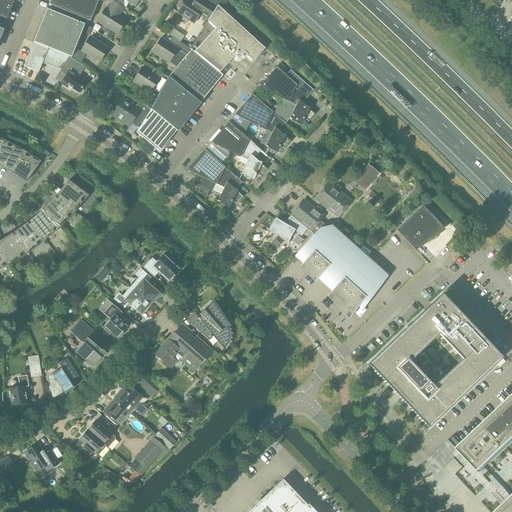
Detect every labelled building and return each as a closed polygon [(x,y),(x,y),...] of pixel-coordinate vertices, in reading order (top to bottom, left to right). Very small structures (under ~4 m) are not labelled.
[(14,0),(0,0),(0,16),(7,19),(14,0)] [(98,0),(50,0),(48,5),(90,21),(98,0)] [(130,3),(135,6),(138,0),(113,0),(126,8),(130,3)] [(202,16),(208,20),(216,7),(205,0),(194,0),(193,3),(189,0),(185,0),(183,3),(182,2),(178,7),(180,8),(177,13),(183,16),(181,18),(182,20),(185,22),(187,22),(189,20),(193,23),(194,23),(195,21),(198,16),(202,16)] [(117,34),(125,21),(118,16),(123,8),(113,2),(107,10),(105,9),(97,21),(117,34)] [(264,49),(217,6),(216,7),(208,20),(207,22),(215,29),(194,52),(219,73),(234,57),(237,59),(239,59),(241,57),(244,59),(246,57),(252,62),(264,49)] [(46,9),(33,42),(68,56),(71,57),(84,25),(46,9)] [(193,23),(186,34),(195,40),(203,27),(201,25),(202,25),(195,21),(194,23),(193,23)] [(86,26),(83,31),(89,35),(92,30),(86,26)] [(81,51),(99,62),(108,49),(90,37),(81,51)] [(161,38),(152,52),(169,63),(176,68),(186,55),(190,49),(176,40),(173,46),(161,38)] [(24,66),(38,72),(42,63),(60,70),(62,67),(68,71),(60,83),(67,88),(68,86),(78,93),(81,88),(82,89),(86,82),(75,74),(81,64),(68,56),(33,42),(24,66)] [(219,73),(194,52),(191,50),(186,55),(176,68),(168,77),(184,90),(200,103),(222,76),(219,73)] [(276,67),(259,87),(286,101),(281,113),(279,111),(277,112),(275,114),(271,110),(271,111),(283,121),(289,119),(298,100),(300,101),(311,88),(290,70),(286,75),(276,67)] [(150,92),(157,97),(168,77),(154,68),(151,74),(142,68),(133,81),(150,92)] [(146,97),(142,104),(150,109),(150,110),(151,110),(176,131),(177,131),(182,125),(166,112),(184,90),(168,77),(157,97),(154,102),(146,97)] [(200,103),(184,90),(166,112),(182,125),(200,103)] [(252,95),(234,115),(243,119),(266,130),(271,133),(265,146),(276,152),(279,147),(279,146),(284,149),(291,142),(282,137),(283,135),(276,129),(283,121),(271,111),(252,95)] [(150,109),(142,104),(139,102),(135,107),(123,99),(119,104),(117,104),(116,105),(115,107),(115,108),(115,110),(112,115),(129,126),(130,123),(139,128),(136,132),(159,151),(163,146),(164,147),(170,140),(169,140),(176,131),(151,110),(150,110),(150,109)] [(307,107),(300,101),(298,100),(289,119),(300,124),(303,119),(308,121),(308,122),(315,114),(306,110),(306,108),(307,107)] [(234,115),(228,122),(237,130),(243,119),(234,115)] [(210,142),(248,160),(250,155),(253,158),(260,150),(237,130),(228,122),(210,142)] [(3,140),(2,141),(3,142),(0,149),(0,166),(2,168),(2,166),(10,170),(9,172),(10,172),(22,151),(21,151),(14,149),(14,148),(14,147),(13,146),(12,146),(11,146),(11,147),(10,147),(10,148),(7,146),(8,143),(8,144),(8,143),(3,140)] [(28,157),(28,158),(24,156),(26,153),(27,153),(21,150),(21,151),(22,151),(10,172),(11,172),(12,170),(15,172),(14,174),(18,177),(19,176),(26,180),(25,182),(26,182),(40,162),(39,161),(38,162),(32,159),(32,158),(31,157),(30,157),(29,157),(28,157)] [(46,159),(49,154),(44,150),(41,155),(46,159)] [(205,190),(225,168),(204,150),(186,170),(196,175),(192,183),(205,190)] [(260,177),(267,169),(258,165),(258,163),(259,162),(253,158),(250,155),(248,160),(241,173),(252,179),(255,174),(260,176),(260,177)] [(354,182),(364,191),(378,173),(368,164),(354,182)] [(236,204),(243,197),(234,192),(235,190),(241,182),(236,177),(225,168),(205,190),(210,192),(214,183),(224,188),(217,201),(228,207),(231,202),(231,201),(236,204)] [(80,201),(80,200),(82,197),(85,199),(84,199),(85,200),(88,196),(68,181),(70,183),(67,186),(65,184),(62,188),(63,189),(58,196),(57,195),(56,195),(74,211),(75,210),(78,204),(78,205),(79,204),(80,204),(81,204),(81,203),(81,202),(81,201),(80,201)] [(328,183),(314,199),(338,217),(351,201),(328,183)] [(372,191),(366,198),(377,206),(382,200),(378,196),(372,191)] [(60,226),(60,225),(64,220),(65,220),(66,220),(66,219),(67,219),(67,218),(67,217),(67,216),(69,213),(71,215),(71,216),(76,211),(75,210),(74,211),(56,195),(56,196),(58,198),(55,200),(53,199),(50,202),(51,203),(45,209),(44,208),(43,209),(60,226)] [(302,200),(290,216),(307,229),(310,224),(314,227),(323,216),(303,200),(302,200)] [(442,230),(443,229),(421,207),(397,230),(415,249),(415,248),(428,239),(429,241),(433,240),(432,237),(442,230)] [(61,226),(60,225),(60,226),(43,209),(44,211),(42,214),(40,212),(36,215),(37,216),(31,222),(30,221),(29,221),(44,240),(45,239),(49,234),(50,234),(51,234),(52,233),(52,232),(52,231),(52,230),(54,227),(57,229),(56,230),(57,230),(61,226)] [(302,236),(307,229),(290,216),(283,225),(275,220),(270,230),(281,236),(289,243),(289,242),(288,242),(295,230),(302,236)] [(36,244),(36,243),(38,240),(41,243),(40,243),(41,244),(46,240),(45,239),(44,240),(29,221),(29,222),(30,224),(27,226),(26,224),(22,227),(22,228),(16,233),(15,232),(14,232),(27,252),(28,251),(33,246),(33,247),(34,247),(35,247),(36,246),(36,245),(36,244)] [(301,265),(308,273),(340,236),(330,228),(319,231),(298,254),(305,260),(301,265)] [(19,255),(22,252),(24,255),(24,256),(29,252),(28,251),(27,252),(14,232),(14,233),(15,235),(12,237),(10,235),(6,237),(7,238),(0,242),(0,245),(10,263),(11,262),(16,258),(17,258),(18,258),(19,257),(19,256),(19,255)] [(316,281),(321,274),(328,280),(355,250),(340,236),(308,273),(316,281)] [(1,265),(4,263),(6,265),(6,266),(11,263),(11,262),(10,263),(0,245),(0,268),(1,268),(1,267),(1,266),(1,265)] [(328,295),(336,302),(371,263),(355,250),(328,280),(335,287),(328,295)] [(169,262),(163,256),(156,263),(152,259),(143,268),(153,277),(158,272),(159,273),(162,276),(162,275),(168,281),(169,279),(170,280),(175,276),(173,275),(178,270),(175,267),(176,265),(171,260),(169,262)] [(371,263),(336,302),(350,318),(364,299),(365,300),(386,277),(371,263)] [(107,274),(111,270),(106,266),(102,270),(107,274)] [(139,278),(130,287),(150,304),(152,302),(151,302),(158,294),(146,283),(151,278),(140,269),(135,275),(139,278)] [(103,287),(101,290),(107,296),(110,293),(103,287)] [(149,305),(150,304),(130,287),(122,296),(119,293),(113,299),(124,308),(129,303),(131,305),(136,309),(141,314),(149,304),(149,305)] [(502,358),(484,339),(460,314),(442,295),(367,365),(386,384),(388,382),(398,391),(395,394),(401,399),(403,397),(412,407),(409,409),(428,429),(502,358)] [(127,327),(118,319),(123,313),(107,299),(98,310),(109,320),(103,326),(105,328),(104,330),(109,335),(111,333),(117,338),(118,337),(119,338),(123,333),(122,332),(127,327)] [(230,342),(231,334),(228,326),(212,304),(205,312),(204,310),(199,314),(201,316),(199,318),(195,313),(187,320),(208,340),(212,335),(225,349),(225,348),(230,342)] [(93,368),(101,358),(105,354),(89,340),(95,333),(80,320),(70,332),(82,343),(75,352),(84,359),(84,362),(88,366),(91,365),(93,368)] [(194,373),(211,354),(180,326),(155,355),(156,356),(155,357),(159,361),(160,360),(171,369),(177,362),(172,357),(179,349),(186,356),(181,362),(194,373)] [(60,339),(54,344),(60,354),(67,349),(60,339)] [(371,352),(375,348),(371,344),(367,348),(371,352)] [(38,356),(28,358),(31,377),(41,376),(38,356)] [(55,379),(49,383),(52,399),(64,392),(65,394),(73,388),(72,386),(69,382),(74,379),(78,377),(67,359),(62,362),(63,362),(58,364),(61,369),(53,374),(55,379)] [(152,396),(160,387),(145,374),(137,383),(152,396)] [(18,377),(19,384),(20,387),(10,389),(13,406),(27,403),(25,395),(26,395),(26,393),(27,393),(26,387),(28,386),(26,376),(18,377)] [(133,408),(136,411),(141,406),(134,400),(139,395),(128,386),(124,391),(123,389),(118,395),(117,394),(114,398),(114,399),(113,401),(123,410),(124,409),(128,413),(133,408)] [(511,496),(495,511),(511,511),(511,397),(457,449),(479,472),(511,440),(511,496)] [(125,417),(128,413),(124,409),(123,410),(113,401),(104,411),(105,412),(103,415),(116,426),(124,417),(125,417)] [(141,406),(136,411),(142,416),(147,410),(142,406),(141,406)] [(96,421),(87,430),(103,444),(106,447),(107,448),(115,440),(115,437),(111,434),(96,421)] [(154,436),(168,449),(176,442),(161,428),(154,436)] [(87,430),(79,440),(85,445),(82,449),(84,452),(94,460),(106,447),(103,444),(87,430)] [(146,469),(155,458),(158,461),(168,450),(153,437),(149,442),(135,459),(146,469)] [(43,451),(38,444),(25,453),(37,472),(50,464),(52,468),(59,464),(49,448),(43,451)] [(14,469),(9,458),(0,462),(0,466),(4,474),(14,469)] [(312,511),(282,480),(248,511),(312,511)]
